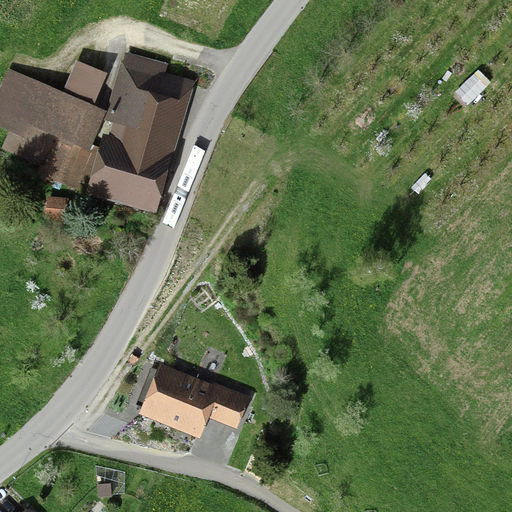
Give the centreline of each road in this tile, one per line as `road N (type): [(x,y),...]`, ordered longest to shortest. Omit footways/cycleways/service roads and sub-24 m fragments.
road 1 (tertiary): [(289,0),(203,131),(150,279),(109,349),(45,426)]
road 2 (residential): [(288,511),(237,481),(45,426)]
